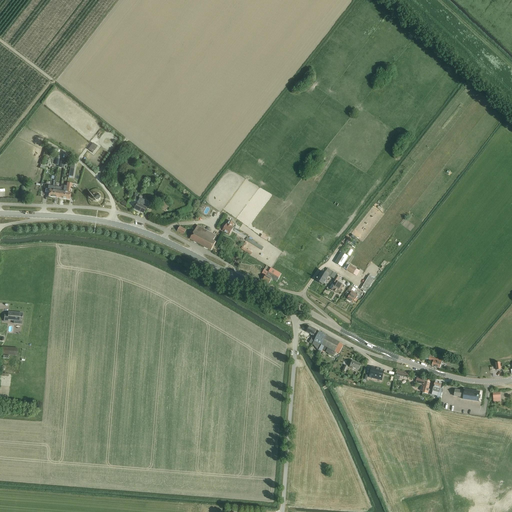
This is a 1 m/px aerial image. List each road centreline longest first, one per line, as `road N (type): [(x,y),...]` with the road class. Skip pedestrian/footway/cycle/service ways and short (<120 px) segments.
road 1 (unclassified): [(397,358),(363,351),(224,271)]
road 2 (tertiary): [(53,216),(137,230),(224,271)]
road 3 (track): [(421,0),(511,82)]
